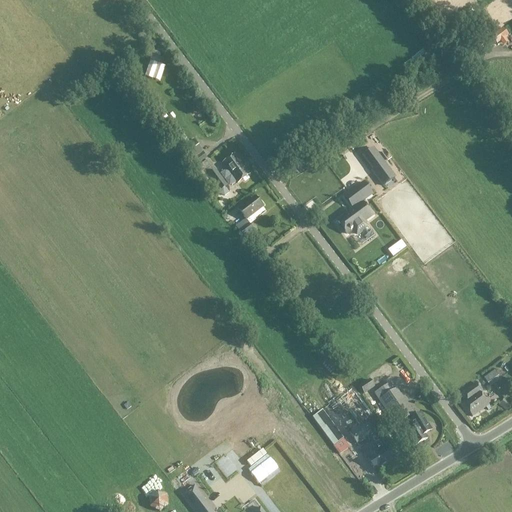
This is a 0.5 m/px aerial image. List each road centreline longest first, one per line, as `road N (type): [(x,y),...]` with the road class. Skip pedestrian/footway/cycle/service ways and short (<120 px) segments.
road 1 (unclassified): [(474,444),(277,188)]
road 2 (unclassified): [(277,188),(511,51)]
road 3 (unclassified): [(277,188),(133,0)]
road 4 (unclassified): [(366,511),(474,444)]
